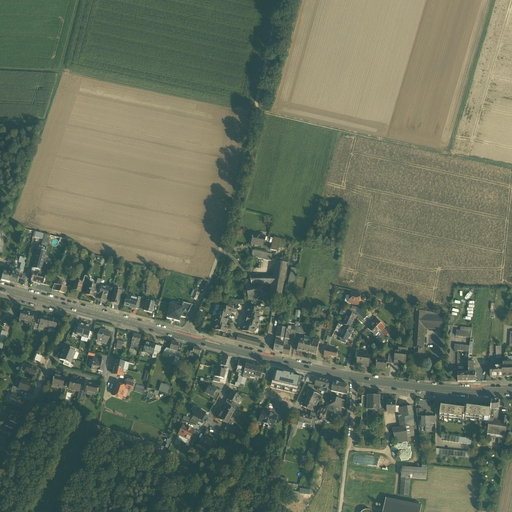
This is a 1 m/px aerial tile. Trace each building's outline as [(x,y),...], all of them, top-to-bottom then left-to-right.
[(259,236),(253,234),(250,244),(262,247),(264,235),(260,234),(259,236)] [(277,251),(280,239),(273,237),(270,250),(277,251)] [(37,250),(32,268),(40,270),(41,271),(41,270),(46,252),(37,250)] [(272,255),(252,251),(251,257),(271,262),(272,255)] [(271,294),(270,299),(279,300),(287,264),(281,263),(276,262),(273,277),(272,284),(271,294)] [(287,285),(293,286),(297,269),(291,268),(287,285)] [(12,271),(11,274),(9,282),(17,284),(19,274),(15,273),(16,272),(12,271)] [(9,273),(3,272),(1,281),(9,283),(9,282),(11,274),(9,273)] [(39,274),(34,272),(32,282),(43,285),(46,275),(39,274)] [(273,277),(249,276),(250,280),(251,284),(253,292),(261,290),(259,285),(259,283),(261,283),(272,284),(273,277)] [(95,282),(90,279),(90,278),(88,278),(86,283),(89,284),(87,289),(85,295),(93,297),(92,297),(93,293),(94,293),(94,292),(96,286),(96,283),(95,282)] [(82,282),(75,281),(73,290),(80,292),(82,282)] [(60,287),(54,284),(52,290),(65,294),(67,288),(61,286),(60,287)] [(261,290),(253,292),(251,284),(246,285),(249,299),(262,296),(261,294),(261,290)] [(103,289),(101,289),(100,292),(98,298),(101,299),(101,300),(105,301),(107,295),(109,288),(104,286),(103,289)] [(117,294),(113,293),(110,303),(118,305),(121,296),(116,295),(117,294)] [(361,296),(351,293),(350,296),(346,295),(345,302),(358,305),(361,296)] [(137,299),(126,296),(123,306),(135,309),(138,299),(137,299)] [(154,303),(146,301),(144,311),(152,313),(154,303)] [(184,308),(181,317),(185,318),(192,306),(183,304),(182,308),(184,308)] [(182,308),(170,305),(166,319),(180,323),(181,317),(184,308),(182,308)] [(232,309),(220,306),(219,312),(228,315),(230,315),(232,309)] [(260,310),(248,307),(247,313),(248,314),(258,316),(260,310)] [(359,309),(356,311),(364,319),(367,317),(359,309)] [(354,315),(345,310),(344,312),(343,313),(342,315),(348,318),(346,321),(345,321),(343,325),(350,328),(352,324),(353,325),(357,317),(357,316),(354,315)] [(33,314),(21,311),(19,320),(24,321),(24,323),(31,325),(33,314)] [(364,319),(356,311),(356,312),(354,315),(357,316),(357,317),(358,317),(362,322),(364,319)] [(443,316),(426,312),(417,311),(416,318),(426,319),(425,329),(442,330),(443,316)] [(219,312),(217,312),(215,318),(227,321),(228,317),(227,317),(228,315),(219,312)] [(258,316),(248,314),(248,316),(247,316),(247,319),(259,323),(260,317),(258,316)] [(49,319),(41,317),(39,326),(44,327),(47,328),(49,319)] [(227,321),(215,318),(214,323),(216,324),(225,326),(226,323),(227,321)] [(426,319),(416,318),(414,346),(417,346),(417,347),(420,347),(424,348),(425,329),(426,319)] [(14,321),(8,319),(6,325),(12,327),(14,321)] [(57,321),(49,319),(47,328),(55,330),(57,321)] [(259,323),(247,319),(246,323),(246,325),(255,328),(257,328),(259,323)] [(377,319),(371,325),(374,329),(376,327),(381,332),(383,335),(386,337),(389,334),(383,329),(385,327),(377,319)] [(82,337),(85,326),(78,324),(77,329),(75,336),(82,337)] [(225,326),(216,324),(214,330),(226,333),(227,327),(225,326)] [(343,325),(341,324),(341,325),(340,327),(339,328),(344,331),(342,335),(341,334),(339,338),(341,339),(346,342),(347,342),(349,338),(354,330),(350,328),(343,325)] [(246,325),(243,325),(242,331),(254,334),(255,328),(246,325)] [(374,329),(371,325),(367,328),(376,337),(378,335),(381,332),(376,327),(374,329)] [(85,326),(82,337),(88,339),(90,332),(91,327),(85,326)] [(286,329),(278,327),(276,337),(285,339),(286,329)] [(292,328),(287,327),(286,329),(285,339),(287,339),(287,340),(290,340),(291,334),(293,335),(294,333),(295,327),(294,327),(292,327),(292,328)] [(104,331),(101,330),(98,336),(98,339),(100,339),(100,342),(106,344),(109,339),(108,333),(104,333),(104,331)] [(141,336),(134,334),(132,342),(138,344),(141,336)] [(261,341),(238,335),(236,341),(260,347),(261,341)] [(309,341),(299,339),(297,351),(306,353),(309,341)] [(284,343),(275,341),(273,351),(282,353),(283,346),(284,343)] [(314,341),(314,342),(309,341),(306,353),(317,355),(320,342),(314,341)] [(138,344),(132,342),(130,349),(137,351),(138,344)] [(179,343),(171,342),(169,349),(169,350),(174,351),(177,352),(179,343)] [(155,345),(145,343),(142,352),(143,352),(143,351),(147,352),(147,353),(152,355),(153,355),(153,351),(155,345)] [(286,347),(283,346),(282,353),(281,354),(288,356),(290,348),(286,347)] [(420,347),(417,347),(417,346),(414,346),(414,354),(425,354),(426,348),(424,348),(420,347)] [(64,348),(62,354),(73,358),(76,352),(69,350),(64,348)] [(338,351),(326,348),(324,357),(329,358),(330,356),(337,358),(338,351)] [(407,353),(395,351),(394,363),(405,365),(407,353)] [(71,364),(73,358),(62,354),(59,360),(64,362),(71,364)] [(230,358),(222,356),(219,365),(227,367),(230,358)] [(370,359),(363,358),(363,357),(358,356),(357,365),(368,366),(370,359)] [(105,360),(93,358),(91,369),(103,372),(105,360)] [(126,363),(115,361),(113,367),(123,369),(124,365),(125,366),(126,363)] [(387,362),(377,361),(376,370),(386,371),(387,362)] [(511,363),(508,363),(502,363),(502,365),(502,377),(511,377),(511,363)] [(257,367),(246,364),(245,368),(243,374),(243,375),(250,377),(254,378),(254,377),(257,367)] [(30,366),(27,365),(24,373),(34,377),(37,369),(30,366)] [(502,365),(491,366),(491,372),(490,372),(490,378),(502,377),(502,365)] [(123,369),(113,367),(112,374),(123,377),(123,374),(122,374),(123,369)] [(264,369),(257,367),(254,377),(261,379),(264,369)] [(225,371),(216,369),(214,377),(220,379),(223,379),(225,371)] [(274,370),(270,388),(298,394),(303,377),(274,370)] [(464,373),(458,373),(458,382),(469,382),(468,373),(464,373)] [(65,378),(54,375),(51,386),(62,389),(65,378)] [(330,381),(317,378),(315,386),(323,388),(322,392),(327,393),(330,381)] [(81,382),(70,379),(68,390),(79,392),(79,391),(81,382)] [(31,384),(21,380),(18,389),(21,390),(27,393),(31,384)] [(348,385),(334,382),(332,391),(348,395),(348,385)] [(98,386),(87,383),(85,392),(85,393),(87,393),(96,395),(98,386)] [(126,387),(125,390),(132,392),(134,386),(124,383),(123,386),(126,387)] [(123,386),(116,384),(112,397),(122,400),(125,390),(126,387),(123,386)] [(216,390),(209,386),(205,393),(213,397),(216,390)] [(314,393),(311,391),(306,401),(314,405),(317,399),(319,397),(314,394),(314,393)] [(240,397),(231,392),(227,400),(236,404),(240,397)] [(19,398),(12,395),(10,400),(11,400),(10,403),(21,408),(22,404),(21,404),(22,402),(23,402),(24,399),(18,398),(19,398)] [(380,397),(362,396),(362,421),(361,421),(361,431),(367,432),(367,407),(374,407),(374,408),(375,408),(375,410),(380,410),(380,401),(380,397)] [(342,400),(332,398),(331,405),(336,407),(340,408),(342,400)] [(236,404),(227,400),(226,402),(236,408),(238,410),(240,406),(236,404)] [(314,405),(306,401),(303,407),(312,411),(314,405)] [(499,401),(492,401),(490,409),(490,410),(495,410),(499,410),(499,401)] [(235,411),(236,408),(226,402),(224,405),(225,405),(235,411)] [(396,402),(387,402),(387,413),(396,413),(396,402)] [(225,405),(217,419),(227,425),(227,424),(228,425),(229,424),(231,425),(232,423),(229,421),(232,414),(233,414),(234,414),(236,415),(237,413),(238,413),(238,412),(235,411),(225,405)] [(490,409),(467,406),(468,405),(465,405),(464,409),(463,417),(489,420),(490,410),(490,409)] [(399,408),(398,409),(401,428),(392,430),(395,439),(397,443),(408,441),(407,437),(406,426),(412,425),(414,425),(411,406),(399,408)] [(464,409),(441,406),(440,417),(463,420),(463,417),(464,409)] [(205,414),(197,409),(194,407),(192,412),(195,413),(193,416),(200,420),(201,421),(205,414)] [(327,410),(319,408),(318,414),(317,417),(325,418),(327,410)] [(277,417),(262,411),(258,422),(273,427),(277,417)] [(21,415),(14,412),(12,415),(11,418),(9,421),(16,424),(21,415)] [(310,417),(299,414),(298,422),(311,425),(313,418),(310,417)] [(200,420),(193,416),(189,423),(197,425),(200,420)] [(493,423),(489,422),(486,439),(490,439),(490,437),(491,432),(495,432),(495,433),(496,434),(496,433),(497,423),(493,423)] [(502,422),(497,422),(497,423),(496,433),(506,434),(507,423),(502,422)] [(412,425),(406,426),(407,437),(409,437),(414,436),(412,425)] [(187,428),(182,426),(178,435),(187,439),(188,436),(190,436),(191,436),(193,432),(190,430),(190,429),(187,428)] [(236,431),(226,426),(223,432),(233,437),(236,431)] [(10,432),(0,427),(0,432),(0,436),(7,440),(10,432)] [(323,437),(330,439),(331,431),(324,430),(323,437)] [(506,434),(496,433),(496,434),(495,433),(495,432),(491,432),(490,437),(499,438),(498,444),(505,444),(506,434)] [(471,439),(444,435),(444,439),(444,441),(471,445),(471,439)] [(212,441),(203,436),(198,445),(208,450),(210,445),(212,441)] [(164,442),(158,440),(156,448),(162,449),(164,442)] [(469,452),(436,449),(435,455),(469,458),(469,452)] [(422,469),(402,468),(401,478),(411,478),(426,479),(427,466),(422,466),(422,469)] [(411,478),(401,478),(401,481),(400,495),(409,496),(410,481),(410,479),(411,479),(411,478)] [(420,511),(422,506),(386,498),(383,511),(420,511)]
